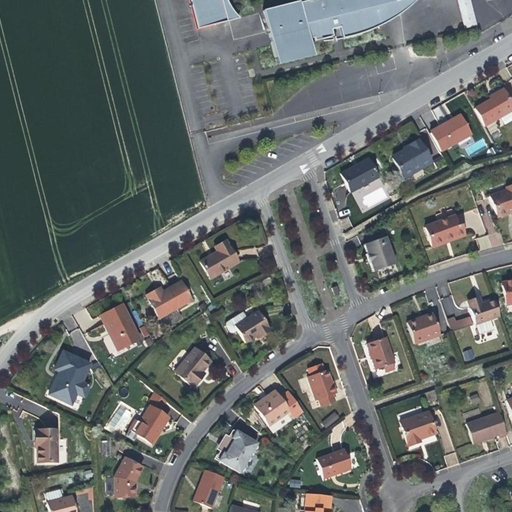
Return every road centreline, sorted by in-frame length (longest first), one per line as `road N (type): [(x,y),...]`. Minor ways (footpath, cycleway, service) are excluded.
road 1 (residential): [(0,363),(76,291),(257,190)]
road 2 (residential): [(303,164),(511,43)]
road 3 (residential): [(310,338),(246,382),(193,436),(159,511)]
road 4 (residential): [(394,496),(334,326)]
road 5 (residential): [(511,255),(360,312)]
road 6 (residential): [(360,312),(303,164)]
road 7 (residential): [(257,190),(310,338)]
road 8 (residential): [(511,457),(394,496)]
